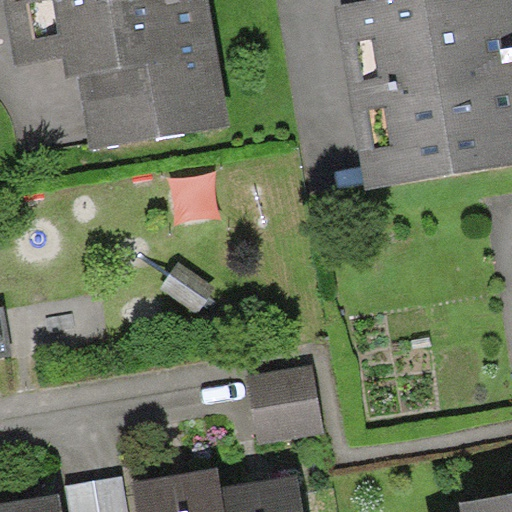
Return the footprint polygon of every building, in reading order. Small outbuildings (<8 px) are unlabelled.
[(0,0),(0,23),(7,68),(57,60),(60,78),(82,74),(95,154),(217,133),(194,0),(0,0)] [(511,0),(402,0),(353,7),(378,187),(511,168),(511,0)] [(304,371),(235,383),(246,446),(314,435),(304,371)] [(126,485),(129,511),(213,511),(211,496),(208,474),(126,485)] [(129,511),(126,485),(63,494),(65,511),(129,511)] [(211,496),(213,511),(290,511),(287,486),(211,496)] [(511,511),(511,500),(464,508),(465,511),(511,511)]
